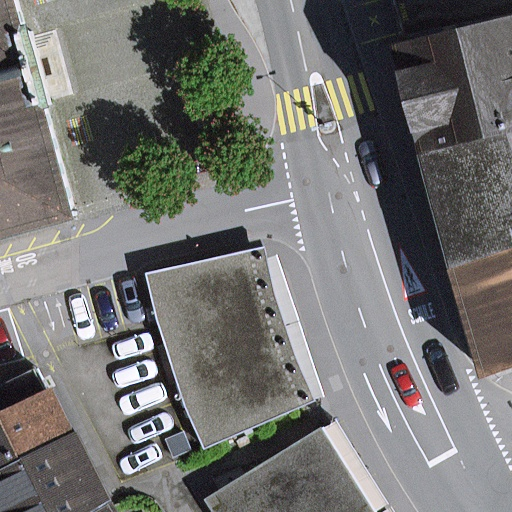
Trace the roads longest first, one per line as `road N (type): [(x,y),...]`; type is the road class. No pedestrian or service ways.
road 1 (residential): [(0,285),(342,182)]
road 2 (primary): [(472,511),(406,378),(342,182)]
road 3 (primary): [(342,182),(289,0)]
